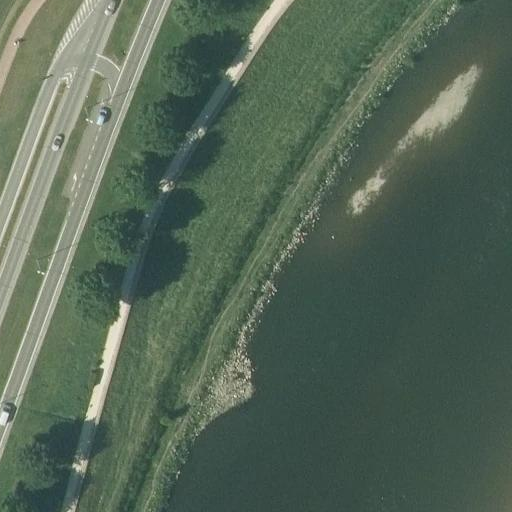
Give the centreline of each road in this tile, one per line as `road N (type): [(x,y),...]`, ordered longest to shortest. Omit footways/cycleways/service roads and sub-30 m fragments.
road 1 (track): [(274,0),(140,219),(59,511)]
road 2 (primary): [(0,413),(118,92)]
road 3 (primary): [(86,56),(0,290)]
road 4 (unclassified): [(61,57),(0,207)]
